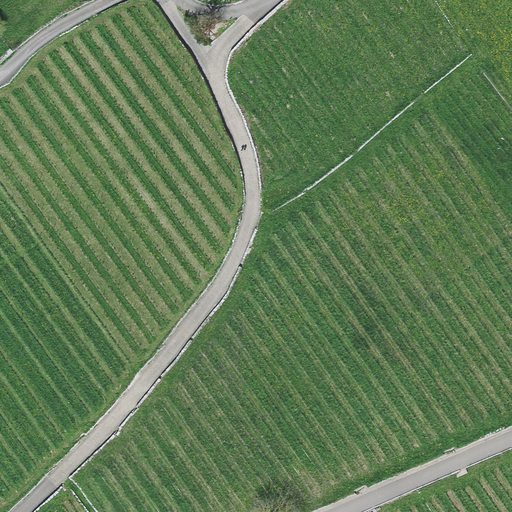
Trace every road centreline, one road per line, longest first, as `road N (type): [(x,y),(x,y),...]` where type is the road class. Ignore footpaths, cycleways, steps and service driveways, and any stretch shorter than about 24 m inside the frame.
road 1 (trunk): [(511,183),(7,511)]
road 2 (unclassified): [(209,72),(249,178),(237,244),(160,358),(20,511)]
road 3 (track): [(344,511),(511,439)]
road 4 (unclassified): [(108,0),(49,32),(0,79)]
